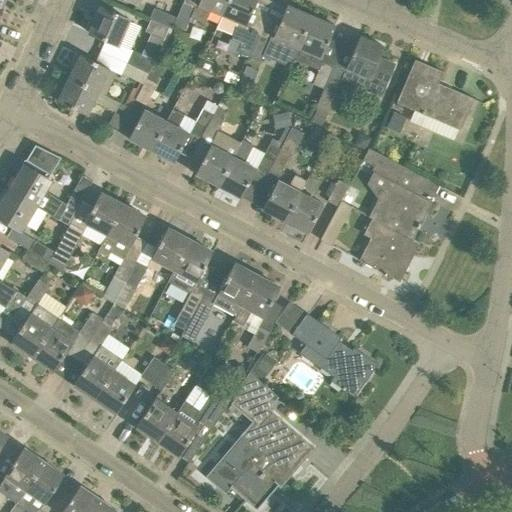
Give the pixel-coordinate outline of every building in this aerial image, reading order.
[(200,0),(198,8),(183,3),(174,25),(185,30),(190,19),(204,25),(210,9),(223,14),(229,0),(200,0)] [(245,29),(257,0),(229,0),(223,14),(217,29),(232,36),(231,39),(240,43),(237,52),(249,57),(259,35),(245,29)] [(288,5),(274,35),(299,46),(312,15),(288,5)] [(129,20),(102,7),(90,33),(117,46),(129,20)] [(169,28),(171,29),(176,18),(155,9),(150,20),(169,28)] [(312,15),(299,46),(322,57),(336,26),(312,15)] [(164,39),(169,28),(150,20),(145,32),(151,34),(164,39)] [(269,39),(259,35),(249,57),(260,62),(269,39)] [(381,98),(396,64),(380,58),(385,47),(360,36),(345,71),(334,67),(324,89),(323,89),(317,106),(328,112),(341,80),(381,98)] [(155,61),(133,50),(127,62),(149,73),(153,64),(155,61)] [(81,54),(70,78),(99,93),(111,69),(81,54)] [(199,69),(211,74),(215,63),(203,58),(199,69)] [(474,98),(439,83),(444,72),(415,60),(397,103),(413,110),(458,129),(461,130),(474,98)] [(149,73),(127,62),(121,74),(143,84),(146,78),(149,73)] [(334,67),(322,62),(312,84),(323,89),(324,89),(334,67)] [(162,69),(153,64),(149,73),(146,78),(156,84),(162,69)] [(238,73),(230,68),(225,80),(233,83),(238,73)] [(58,101),(88,115),(99,93),(70,78),(58,101)] [(156,84),(146,78),(143,84),(134,100),(146,106),(157,84),(156,84)] [(130,109),(120,103),(108,125),(119,130),(130,109)] [(167,121),(143,109),(128,138),(152,150),(167,121)] [(195,122),(173,109),(167,121),(152,150),(174,162),(179,152),(190,157),(200,139),(213,115),(202,109),(195,122)] [(288,112),(272,116),(275,129),(292,125),(288,112)] [(406,118),(394,112),(386,128),(399,134),(406,118)] [(213,115),(200,139),(211,144),(195,174),(219,186),(242,143),(240,143),(218,131),(223,120),(213,115)] [(291,127),(280,149),(269,171),(279,176),(290,155),(292,156),(303,134),(291,127)] [(370,138),(360,134),(356,144),(367,148),(370,138)] [(241,198),(257,168),(244,162),(253,146),(242,140),(240,143),(242,143),(219,186),(241,198)] [(258,165),(269,171),(280,149),(269,144),(264,153),(264,154),(258,165)] [(58,159),(37,146),(29,159),(28,158),(27,160),(31,162),(22,177),(18,174),(9,190),(37,206),(37,207),(59,220),(68,226),(81,202),(71,196),(67,205),(45,193),(51,183),(48,181),(61,159),(59,158),(58,159)] [(432,200),(398,182),(405,168),(368,149),(362,161),(373,166),(371,171),(373,172),(388,179),(378,199),(369,216),(380,222),(412,239),(432,200)] [(286,221),(301,191),(307,181),(295,175),(289,185),(278,179),(262,209),(286,221)] [(349,185),(338,180),(326,201),(338,207),(341,201),(349,185)] [(9,190),(0,205),(4,207),(0,214),(0,217),(23,231),(37,207),(37,206),(9,190)] [(324,203),(301,191),(286,221),(308,233),(324,203)] [(62,272),(87,224),(107,234),(108,234),(123,204),(100,192),(92,208),(81,202),(68,226),(54,252),(49,261),(48,264),(62,272)] [(332,246),(352,208),(341,201),(338,207),(321,240),(332,246)] [(122,260),(114,277),(125,282),(135,263),(135,262),(146,242),(135,236),(146,216),(123,204),(108,234),(107,234),(100,247),(97,253),(108,259),(111,253),(122,260)] [(359,260),(400,282),(420,243),(412,239),(380,222),(359,260)] [(168,228),(156,249),(152,258),(173,269),(175,270),(191,240),(168,228)] [(28,248),(49,261),(54,252),(33,239),(28,248)] [(167,282),(190,294),(191,294),(193,291),(213,252),(191,240),(175,270),(173,269),(167,282)] [(0,269),(10,254),(0,247),(0,269)] [(28,248),(21,259),(42,273),(48,264),(49,261),(28,248)] [(125,282),(114,303),(124,310),(135,289),(146,269),(135,263),(125,282)] [(234,263),(214,302),(212,305),(213,305),(235,316),(257,275),(234,263)] [(251,310),(264,317),(280,287),(257,275),(235,316),(233,320),(243,326),(251,310)] [(103,296),(114,303),(125,282),(114,277),(103,296)] [(16,314),(27,321),(12,342),(32,356),(58,318),(38,304),(49,286),(38,279),(25,298),(26,298),(16,314)] [(26,298),(25,298),(0,281),(0,303),(6,307),(0,316),(0,327),(5,331),(16,314),(26,298)] [(203,296),(193,291),(191,294),(190,294),(181,311),(191,317),(203,296)] [(214,302),(203,296),(191,317),(204,323),(213,305),(212,305),(214,302)] [(354,347),(350,354),(336,344),(341,338),(307,314),(293,335),(305,343),(299,354),(319,368),(320,367),(335,377),(332,381),(355,397),(378,364),(354,347)] [(91,315),(79,332),(58,318),(32,356),(54,371),(67,352),(77,359),(101,322),(91,315)] [(101,322),(109,327),(113,322),(105,316),(101,322)] [(74,385),(95,399),(114,371),(122,359),(101,345),(112,329),(101,322),(77,359),(87,366),(74,385)] [(270,332),(269,331),(258,325),(247,347),(259,353),(270,332)] [(166,336),(158,348),(168,354),(176,342),(166,336)] [(265,353),(255,367),(266,376),(277,361),(265,353)] [(140,376),(150,384),(164,364),(153,357),(140,376)] [(242,363),(232,366),(235,374),(245,371),(242,363)] [(164,364),(150,384),(161,392),(175,371),(164,364)] [(117,414),(136,386),(114,371),(95,399),(117,414)] [(241,476),(231,487),(256,509),(278,484),(275,481),(283,472),(286,474),(289,477),(314,448),(273,412),(268,408),(278,397),(249,372),(239,388),(242,390),(231,403),(253,422),(257,425),(225,462),(241,476)] [(186,399),(201,409),(212,393),(197,382),(186,399)] [(227,406),(211,395),(200,412),(185,401),(176,413),(157,441),(180,456),(181,454),(189,460),(188,463),(227,406)] [(176,413),(155,399),(136,427),(157,441),(176,413)] [(0,430),(0,449),(9,437),(0,430)] [(5,476),(15,483),(6,497),(16,504),(45,461),(25,447),(5,476)] [(16,504),(26,510),(35,497),(46,504),(65,475),(45,461),(16,504)] [(92,511),(102,500),(81,486),(63,511),(92,511)] [(92,511),(120,511),(102,500),(92,511)]
